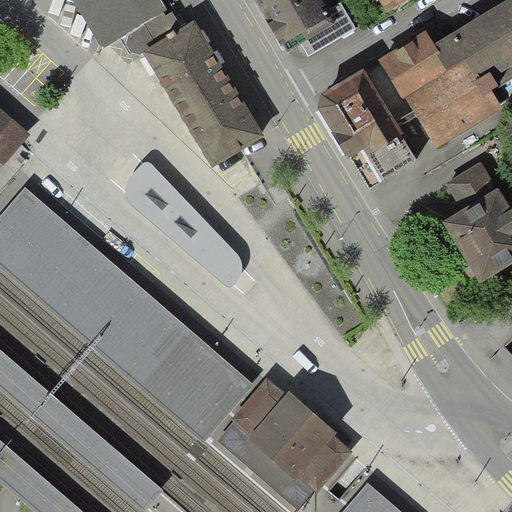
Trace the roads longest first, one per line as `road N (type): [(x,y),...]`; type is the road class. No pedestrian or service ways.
road 1 (tertiary): [(470,399),(278,89)]
road 2 (residential): [(113,103),(264,270),(291,305),(300,338)]
road 3 (residential): [(300,338),(268,331),(85,179)]
road 4 (residential): [(278,89),(442,0)]
road 5 (tertiary): [(385,511),(511,374)]
road 6 (residential): [(300,338),(379,415),(417,431)]
